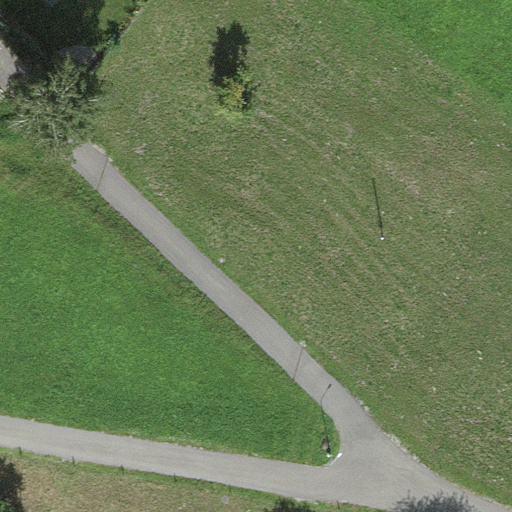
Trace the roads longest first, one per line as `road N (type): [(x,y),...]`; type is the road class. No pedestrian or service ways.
road 1 (residential): [(410,491),(0,60)]
road 2 (residential): [(410,491),(319,485),(0,430)]
